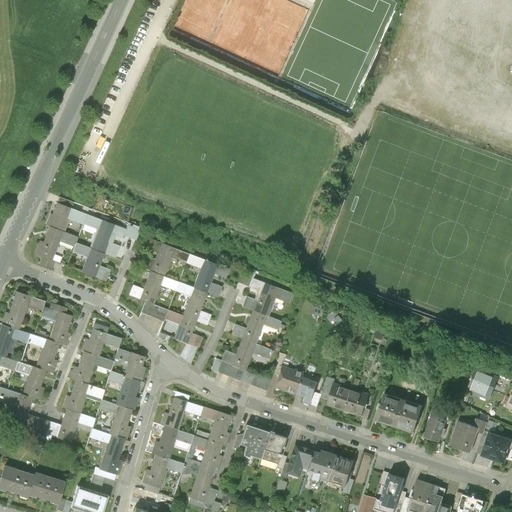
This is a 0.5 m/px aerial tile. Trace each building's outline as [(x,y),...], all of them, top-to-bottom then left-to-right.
[(59,197),(56,203),(71,208),(73,202),(59,197)] [(83,224),(83,223),(87,214),(71,208),(56,203),(52,214),(50,214),(45,225),(49,226),(64,232),(69,219),(83,224)] [(91,248),(104,253),(115,257),(119,246),(112,243),(115,235),(122,238),(123,235),(125,229),(87,214),(83,223),(98,228),(91,248)] [(128,222),(125,229),(123,235),(136,240),(140,227),(128,222)] [(77,237),(64,232),(49,226),(43,242),(39,241),(34,254),(41,256),(52,260),(59,241),(74,247),(75,242),(77,237)] [(139,267),(150,271),(164,276),(171,257),(186,262),(189,254),(150,239),(147,247),(158,251),(155,259),(143,257),(139,267)] [(72,251),(87,257),(91,248),(75,242),(74,247),(72,251)] [(81,272),(95,277),(99,266),(104,253),(91,248),(87,257),(81,272)] [(201,268),(193,287),(207,292),(210,282),(214,273),(225,277),(228,268),(189,254),(186,262),(201,268)] [(41,256),(39,263),(52,268),(54,261),(52,260),(41,256)] [(110,270),(99,266),(95,277),(106,281),(110,270)] [(139,299),(145,301),(153,305),(160,285),(175,291),(178,282),(164,276),(150,271),(143,289),(139,299)] [(258,290),(254,299),(257,300),(253,310),(268,316),(276,298),(289,303),(292,293),(253,278),(250,287),(258,290)] [(200,311),(207,292),(193,287),(178,282),(175,291),(190,296),(183,316),(196,321),(200,311)] [(221,286),(210,282),(207,292),(217,296),(221,286)] [(128,295),(139,299),(143,289),(132,285),(128,295)] [(5,312),(1,324),(19,330),(26,306),(41,311),(43,306),(45,301),(16,291),(9,313),(5,312)] [(242,306),(253,310),(257,300),(254,299),(246,296),(242,306)] [(167,310),(153,305),(145,301),(141,312),(163,321),(164,318),(167,310)] [(55,320),(48,340),(59,343),(66,345),(70,333),(66,332),(72,316),(65,314),(67,308),(50,302),(48,308),(43,306),(41,311),(40,315),(55,320)] [(322,309),(314,307),(312,314),(319,317),(322,309)] [(191,333),(196,321),(183,316),(167,310),(164,318),(179,324),(174,338),(187,343),(191,333)] [(253,310),(246,328),(242,338),(255,343),(263,324),(278,329),(281,321),(268,316),(253,310)] [(210,315),(200,311),(196,321),(207,325),(210,315)] [(81,350),(83,351),(98,356),(103,342),(119,347),(121,338),(106,333),(108,327),(94,322),(88,339),(85,338),(81,350)] [(0,355),(5,357),(12,337),(26,342),(29,333),(19,330),(1,324),(0,326),(0,355)] [(231,334),(242,338),(246,328),(235,324),(231,334)] [(385,330),(378,328),(375,337),(382,339),(385,330)] [(53,360),(59,343),(48,340),(29,333),(26,342),(42,347),(35,367),(45,370),(53,373),(57,361),(53,360)] [(203,337),(191,333),(187,343),(199,348),(203,337)] [(242,338),(236,355),(232,365),(245,370),(252,352),(267,358),(270,349),(255,343),(242,338)] [(128,361),(123,375),(139,380),(141,381),(145,368),(142,367),(145,357),(117,348),(115,357),(128,361)] [(221,361),(232,365),(236,355),(225,350),(221,361)] [(113,361),(98,356),(83,351),(77,368),(74,366),(70,378),(75,380),(87,384),(94,365),(111,370),(113,361)] [(273,372),(279,374),(282,366),(286,355),(279,353),(273,372)] [(0,365),(14,370),(16,361),(5,357),(0,355),(0,365)] [(270,379),(245,370),(232,365),(221,361),(216,359),(212,370),(266,390),(270,379)] [(29,375),(22,394),(32,398),(39,400),(43,388),(40,387),(45,370),(35,367),(16,361),(14,370),(29,375)] [(275,387),(296,394),(302,377),(303,373),(282,366),(279,374),(275,387)] [(488,373),(477,368),(468,390),(489,399),(498,377),(488,373)] [(490,368),(488,373),(498,377),(500,372),(490,368)] [(122,385),(116,404),(132,409),(134,410),(138,398),(134,397),(139,380),(123,375),(110,371),(107,380),(122,385)] [(317,382),(302,377),(296,394),(304,397),(303,402),(310,405),(317,382)] [(321,397),(329,400),(334,384),(335,379),(327,377),(321,397)] [(105,390),(87,384),(75,380),(70,397),(66,396),(62,407),(66,409),(80,413),(86,394),(102,399),(105,390)] [(327,405),(345,411),(352,389),(334,384),(329,400),(327,405)] [(368,395),(352,389),(345,411),(361,417),(364,408),(368,395)] [(15,402),(9,422),(23,427),(27,414),(32,398),(22,394),(7,390),(5,399),(15,402)] [(175,391),(174,397),(187,402),(189,396),(175,391)] [(376,420),(395,426),(403,401),(384,394),(376,420)] [(185,411),(200,416),(203,407),(187,402),(174,397),(168,414),(164,413),(160,425),(164,426),(178,431),(185,411)] [(115,414),(109,434),(124,439),(126,439),(130,427),(126,426),(132,409),(116,404),(101,400),(98,409),(115,414)] [(422,407),(403,401),(395,426),(414,433),(422,407)] [(214,420),(208,440),(222,445),(226,446),(230,433),(226,432),(231,416),(203,407),(200,416),(214,420)] [(370,410),(364,408),(361,417),(368,419),(370,410)] [(434,408),(424,437),(439,442),(446,420),(444,420),(446,412),(434,408)] [(66,409),(61,425),(56,438),(70,442),(77,422),(92,427),(95,418),(80,413),(66,409)] [(61,425),(27,414),(23,427),(9,422),(7,428),(50,442),(51,436),(56,438),(61,425)] [(489,418),(487,422),(485,430),(490,432),(494,419),(489,418)] [(476,419),(474,427),(479,429),(478,432),(483,434),(484,432),(485,430),(487,422),(476,419)] [(474,427),(458,422),(450,446),(471,453),(478,432),(479,429),(474,427)] [(251,455),(261,458),(270,432),(247,424),(244,434),(240,444),(246,446),(244,453),(244,455),(250,457),(251,455)] [(151,454),(155,455),(169,459),(175,440),(190,444),(193,435),(178,431),(164,426),(159,442),(155,441),(151,454)] [(108,443),(99,469),(116,474),(117,474),(121,461),(117,460),(124,439),(109,434),(92,428),(89,437),(108,443)] [(261,458),(277,464),(280,454),(282,455),(285,447),(284,446),(286,438),(270,432),(261,458)] [(511,442),(511,441),(484,432),(483,434),(477,453),(505,462),(511,442)] [(238,450),(240,444),(244,434),(236,435),(232,448),(238,450)] [(206,449),(201,463),(215,467),(218,468),(222,456),(218,455),(222,445),(208,440),(193,435),(190,444),(196,446),(206,449)] [(196,446),(190,444),(186,458),(192,460),(196,446)] [(296,445),(290,464),(287,473),(299,477),(303,467),(307,469),(313,451),(296,445)] [(320,478),(328,481),(336,455),(321,450),(320,453),(313,451),(307,469),(321,473),(320,478)] [(286,457),(282,455),(280,454),(277,464),(276,468),(282,470),(284,462),(286,457)] [(142,482),(146,483),(159,488),(165,468),(181,473),(184,464),(169,459),(155,455),(150,471),(146,470),(142,482)] [(355,461),(336,455),(328,481),(346,487),(349,479),(355,461)] [(198,474),(190,497),(204,502),(208,488),(215,467),(201,463),(192,460),(186,458),(184,464),(181,473),(180,475),(188,477),(190,471),(198,474)] [(290,464),(284,462),(282,470),(280,476),(285,478),(287,473),(290,464)] [(27,498),(27,495),(34,475),(4,466),(0,478),(0,489),(4,491),(5,489),(19,494),(19,495),(27,498)] [(114,480),(116,474),(99,469),(95,467),(93,474),(114,480)] [(385,484),(388,485),(392,474),(392,471),(385,468),(380,482),(385,484)] [(34,473),(34,475),(27,495),(36,497),(36,496),(51,501),(50,502),(57,504),(59,498),(64,482),(34,473)] [(376,511),(394,511),(404,478),(392,474),(388,485),(385,484),(380,500),(376,499),(372,511),(376,511)] [(287,482),(279,479),(275,489),(283,492),(287,482)] [(354,480),(349,479),(346,487),(344,492),(350,494),(354,480)] [(407,509),(415,511),(426,511),(434,486),(417,480),(407,509)] [(157,494),(159,488),(146,483),(144,490),(157,494)] [(84,511),(103,511),(109,497),(77,486),(70,507),(84,511)] [(450,511),(452,506),(441,503),(445,489),(434,486),(426,511),(450,511)] [(217,491),(208,488),(204,502),(190,497),(188,503),(215,511),(218,511),(221,504),(213,502),(217,491)] [(453,506),(459,508),(463,494),(457,492),(453,506)] [(480,511),(484,501),(463,494),(459,508),(470,511),(480,511)] [(376,499),(365,495),(359,511),(371,511),(372,511),(376,499)] [(66,500),(59,498),(57,504),(56,510),(62,511),(66,500)]
